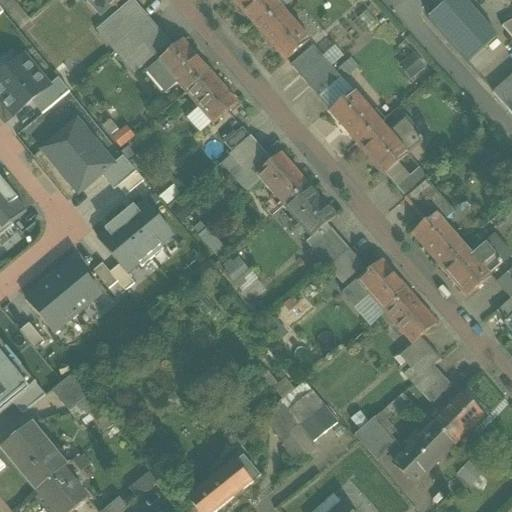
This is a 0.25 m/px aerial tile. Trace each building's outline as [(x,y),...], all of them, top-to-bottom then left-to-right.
[(13,0),(0,0),(0,2),(7,11),(17,4),(13,0)] [(122,0),(102,0),(111,10),(122,0)] [(230,0),(257,30),(282,8),(282,9),(291,0),(230,0)] [(497,39),(461,0),(449,0),(427,20),(468,65),(497,39)] [(150,23),(131,1),(115,15),(125,26),(118,32),(127,43),(128,43),(150,23)] [(282,9),(282,8),(257,30),(284,61),(309,39),(282,9)] [(115,15),(95,32),(105,43),(118,32),(125,26),(115,15)] [(511,21),(501,28),(511,40),(511,21)] [(150,23),(128,43),(137,53),(144,46),(154,57),(168,44),(150,23)] [(209,74),(181,42),(157,63),(176,85),(185,94),(209,74)] [(137,53),(123,64),(133,75),(154,57),(144,46),(137,53)] [(317,63),(307,51),(289,67),(307,88),(330,68),(322,59),(317,63)] [(410,78),(424,69),(415,55),(401,64),(410,78)] [(48,88),(23,58),(0,77),(0,102),(13,118),(30,104),(48,89),(48,88)] [(176,85),(157,63),(145,73),(164,95),(176,85)] [(330,68),(307,88),(317,99),(340,80),(330,68)] [(236,105),(209,74),(185,94),(212,126),(236,105)] [(511,77),(492,95),(511,117),(511,77)] [(58,80),(48,88),(48,89),(30,104),(41,117),(69,93),(58,80)] [(340,80),(317,99),(328,112),(329,111),(351,92),(340,80)] [(380,123),(352,91),(351,92),(329,111),(357,143),(380,123)] [(404,119),(388,133),(380,123),(357,143),(384,174),(396,164),(407,154),(419,143),(420,138),(404,119)] [(88,139),(76,124),(67,132),(66,131),(41,152),(77,196),(100,176),(112,166),(89,138),(88,139)] [(242,129),(223,145),(231,154),(249,138),(242,129)] [(231,154),(228,157),(246,176),(267,158),(250,138),(249,138),(231,154)] [(280,155),(255,176),(283,208),(307,187),(280,155)] [(113,192),(117,189),(135,174),(122,158),(112,166),(100,176),(113,192)] [(408,178),(396,164),(384,174),(383,175),(395,190),(408,178)] [(408,178),(395,190),(404,200),(424,182),(427,180),(417,170),(408,178)] [(135,174),(117,189),(124,198),(143,183),(135,174)] [(0,239),(13,229),(10,227),(26,214),(16,202),(17,201),(0,180),(0,239)] [(424,182),(404,200),(412,209),(433,192),(424,182)] [(335,219),(307,187),(283,208),(310,240),(335,219)] [(450,211),(433,192),(412,209),(423,222),(435,212),(441,219),(450,211)] [(135,211),(133,208),(118,220),(152,260),(162,251),(160,249),(172,238),(144,204),(135,211)] [(441,219),(435,212),(423,222),(411,233),(440,266),(464,245),(441,219)] [(152,260),(118,220),(104,232),(107,235),(98,242),(126,276),(139,266),(141,269),(152,260)] [(330,231),(310,249),(327,268),(347,250),(330,231)] [(473,256),(464,245),(440,266),(467,297),(491,277),(489,274),(473,256)] [(485,245),(473,256),(489,274),(501,264),(485,245)] [(347,250),(327,268),(342,286),(363,268),(347,250)] [(248,304),(266,290),(239,255),(221,269),(248,304)] [(408,293),(380,260),(358,279),(357,280),(370,295),(385,312),(408,293)] [(100,297),(72,263),(49,283),(77,316),(100,297)] [(109,293),(118,285),(109,275),(101,266),(92,273),(109,293)] [(511,266),(511,267),(494,283),(509,299),(511,296),(511,266)] [(134,285),(118,267),(109,275),(118,285),(109,293),(115,301),(134,285)] [(357,278),(339,293),(353,310),(370,295),(357,280),(358,279),(357,278)] [(77,316),(49,283),(25,303),(53,336),(77,316)] [(434,324),(408,293),(385,312),(411,343),(418,337),(434,324)] [(511,296),(509,299),(492,314),(502,324),(511,314),(511,296)] [(511,314),(502,324),(511,334),(511,314)] [(28,325),(19,333),(35,351),(43,344),(28,325)] [(292,331),(279,344),(286,352),(299,339),(292,331)] [(411,343),(397,356),(408,368),(429,349),(418,337),(411,343)] [(429,349),(408,368),(418,379),(432,366),(439,360),(429,349)] [(0,416),(13,406),(36,387),(34,385),(28,390),(15,374),(21,369),(5,350),(0,354),(0,416)] [(418,379),(414,383),(431,404),(450,387),(432,366),(418,379)] [(72,377),(51,393),(67,413),(88,396),(72,377)] [(299,380),(274,401),(284,412),(309,392),(299,380)] [(36,387),(13,406),(21,417),(45,397),(36,387)] [(309,392),(284,412),(295,426),(321,406),(309,392)] [(460,396),(431,426),(454,448),(483,419),(460,396)] [(321,406),(295,426),(310,443),(335,423),(321,406)] [(395,444),(373,419),(353,437),(375,462),(395,444)] [(65,465),(31,424),(2,449),(36,490),(63,468),(65,465)] [(454,448),(431,426),(394,464),(417,487),(454,448)] [(256,475),(240,455),(230,463),(247,483),(256,475)] [(230,463),(186,499),(196,511),(211,511),(247,483),(230,463)] [(70,511),(88,498),(63,468),(36,490),(53,511),(70,511)] [(471,468),(461,479),(470,486),(480,475),(471,468)] [(340,485),(328,472),(321,479),(333,491),(340,485)] [(117,499),(101,511),(120,511),(125,508),(117,499)]
